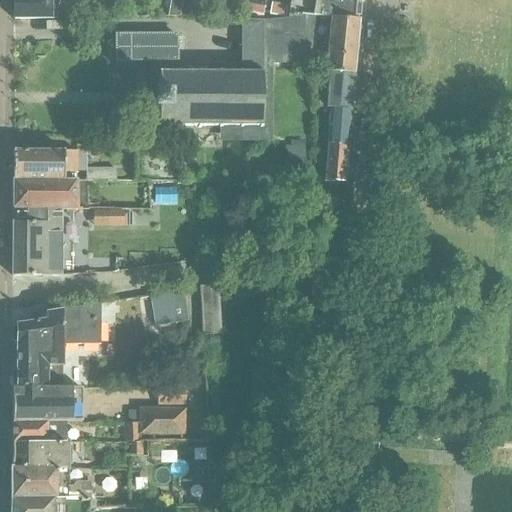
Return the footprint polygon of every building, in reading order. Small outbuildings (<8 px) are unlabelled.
[(88,19),(89,0),(12,0),(12,20),(56,19),(56,7),(75,7),(75,20),(88,19)] [(179,16),(182,0),(169,0),(167,17),(179,16)] [(206,0),(204,13),(228,18),(231,2),(220,0),(206,0)] [(288,0),(285,17),(319,18),(319,15),(329,15),(357,18),(358,0),(288,0)] [(202,5),(183,1),(181,13),(200,17),(202,5)] [(245,5),(244,12),(243,12),(242,17),(263,20),(264,8),(245,5)] [(319,15),(319,18),(319,25),(328,26),(327,39),(324,38),(323,43),(326,44),(326,53),(354,55),(357,18),(329,15),(319,15)] [(289,57),(304,58),(304,34),(289,33),(289,57)] [(116,37),(116,65),(179,67),(179,36),(116,37)] [(352,73),(354,55),(326,53),(324,66),(319,66),(319,70),(324,70),(328,71),(352,73)] [(160,126),(160,124),(177,124),(177,127),(180,127),(180,124),(202,124),(202,126),(204,126),(204,124),(219,125),(219,127),(221,127),(221,124),(240,125),(240,127),(243,127),(243,125),(259,125),(259,127),(261,127),(262,70),(260,70),(260,72),(242,72),(242,70),(240,70),(240,72),(222,72),(222,70),(219,70),(219,72),(201,72),(201,70),(198,70),(198,72),(180,71),(180,70),(177,70),(177,72),(161,71),(161,69),(158,69),(158,71),(156,71),(156,74),(158,74),(158,89),(155,89),(154,106),(158,106),(157,122),(156,122),(155,125),(157,125),(157,126),(160,126)] [(319,70),(319,82),(327,82),(325,101),(319,101),(318,107),(325,107),(329,107),(349,109),(352,73),(328,71),(324,70),(319,70)] [(329,109),(326,144),(346,145),(349,109),(329,107),(325,107),(329,109)] [(307,139),(290,139),(290,158),(307,158),(307,139)] [(346,145),(326,144),(322,181),(343,181),(346,145)] [(12,151),(12,180),(64,180),(64,173),(77,174),(77,151),(12,151)] [(87,180),(116,180),(117,169),(86,170),(87,180)] [(12,209),(61,209),(87,209),(87,182),(76,182),(76,180),(64,180),(12,180),(12,209)] [(12,209),(12,225),(11,275),(61,276),(61,209),(12,209)] [(263,277),(230,283),(233,297),(265,292),(263,277)] [(199,287),(203,336),(221,334),(218,285),(215,285),(199,287)] [(149,296),(155,327),(188,321),(182,290),(149,296)] [(11,376),(11,388),(61,388),(61,346),(100,345),(100,304),(37,315),(38,324),(16,327),(12,330),(12,341),(16,345),(15,372),(11,376)] [(302,362),(318,363),(322,316),(307,314),(302,362)] [(72,351),(70,378),(86,379),(88,352),(72,351)] [(157,406),(184,406),(183,386),(157,387),(157,406)] [(61,388),(11,388),(11,426),(44,425),(65,425),(80,425),(81,388),(61,388)] [(140,436),(183,436),(184,410),(138,410),(138,425),(140,425),(140,436)] [(65,425),(44,425),(11,426),(11,444),(57,444),(57,443),(65,443),(65,425)] [(125,443),(130,443),(140,443),(140,436),(140,425),(138,425),(125,425),(125,443)] [(68,470),(67,443),(65,443),(57,443),(57,444),(11,444),(11,470),(57,470),(68,470)] [(142,443),(140,443),(130,443),(130,455),(142,455),(142,443)] [(194,448),(163,448),(163,460),(180,460),(181,470),(195,470),(194,448)] [(10,499),(53,499),(76,499),(79,499),(79,503),(89,504),(89,510),(95,510),(95,502),(90,502),(90,484),(77,484),(73,487),(68,487),(68,470),(57,470),(11,470),(10,499)] [(181,474),(181,498),(198,499),(199,474),(181,474)] [(10,499),(10,511),(52,511),(53,499),(10,499)]
